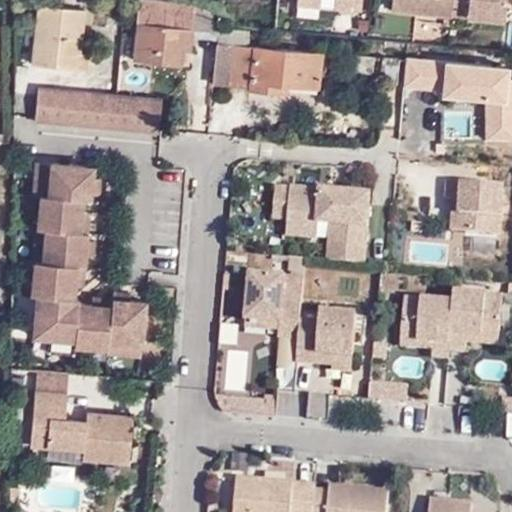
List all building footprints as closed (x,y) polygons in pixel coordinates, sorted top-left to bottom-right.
[(136,21),(194,27),(195,27),(195,31),(211,33),(214,14),(207,4),(173,0),(137,0),(136,19),(136,21)] [(337,0),(337,8),(353,10),(354,0),(337,0)] [(398,0),(398,14),(455,20),(455,15),(457,0),(398,0)] [(457,0),(455,15),(509,21),(511,0),(457,0)] [(83,8),(38,3),(31,61),(87,67),(89,52),(79,50),(83,8)] [(509,29),(509,21),(455,15),(455,20),(454,24),(509,29)] [(194,27),(136,21),(132,56),(182,63),(183,48),(184,36),(193,38),(194,27)] [(183,48),(191,48),(193,38),(184,36),(183,48)] [(319,86),(322,50),(216,42),(212,81),(246,84),(246,87),(273,90),(273,82),(287,83),(319,86)] [(373,55),(346,52),(344,68),(370,70),(373,55)] [(406,82),(409,58),(394,56),(391,81),(406,82)] [(426,84),(428,59),(409,58),(406,82),(426,84)] [(488,96),(490,70),(445,66),(443,92),(488,96)] [(287,83),(273,82),(273,90),(287,90),(287,83)] [(161,97),(36,85),(33,118),(158,130),(161,97)] [(372,99),(342,97),(339,113),(370,117),(372,99)] [(40,194),(47,195),(51,160),(36,158),(32,193),(40,194)] [(31,293),(36,293),(31,337),(50,339),(48,350),(74,353),(75,344),(109,348),(108,352),(142,355),(147,300),(129,298),(112,296),(112,304),(92,302),(75,301),(76,287),(79,264),(86,264),(87,255),(89,239),(89,231),(81,230),(83,211),(85,197),(92,198),(92,191),(94,175),(95,164),(51,160),(47,195),(40,194),(37,227),(45,228),(41,260),(34,260),(31,293)] [(100,192),(102,177),(94,175),(92,191),(100,192)] [(504,216),(506,183),(450,179),(449,196),(459,197),(457,212),(504,216)] [(293,221),(296,188),(280,187),(278,220),(293,221)] [(292,236),(322,238),(323,223),(335,224),(332,259),(369,262),(375,195),(296,188),(293,221),(292,236)] [(91,211),(83,211),(81,230),(89,231),(91,211)] [(456,227),(503,231),(504,216),(457,212),(456,227)] [(97,240),(89,239),(87,255),(95,256),(97,240)] [(76,287),(84,287),(86,264),(79,264),(76,287)] [(281,325),(280,338),(299,340),(301,319),(304,279),(249,274),(245,322),(281,325)] [(130,290),(113,289),(112,296),(129,298),(130,290)] [(503,297),(454,292),(453,302),(450,337),(481,339),(482,332),(500,334),(503,297)] [(92,294),(92,302),(112,304),(112,296),(92,294)] [(449,349),(450,337),(453,302),(406,297),(401,347),(432,350),(432,357),(448,359),(449,349)] [(322,312),(321,321),(301,319),(299,340),(297,363),(332,366),(332,369),(352,371),(357,315),(322,312)] [(222,322),(221,341),(239,342),(240,323),(222,322)] [(500,334),(482,332),(481,339),(450,337),(449,349),(464,350),(465,343),(498,346),(500,334)] [(282,362),(297,360),(294,341),(280,343),(282,362)] [(68,371),(37,368),(35,387),(66,390),(68,371)] [(371,382),(370,397),(405,401),(407,386),(371,382)] [(82,444),(81,451),(130,456),(135,412),(85,408),(84,418),(64,417),(66,390),(35,387),(30,441),(45,443),(45,440),(82,444)] [(310,414),(309,391),(288,391),(288,414),(310,414)] [(329,420),(331,394),(312,393),(310,418),(329,420)] [(257,414),(267,415),(280,416),(281,398),(269,397),(268,401),(258,400),(257,414)] [(312,511),(315,490),(315,484),(238,477),(234,511),(312,511)] [(18,485),(8,485),(8,499),(18,499),(18,485)] [(329,491),(315,490),(312,511),(385,511),(388,490),(330,485),(329,491)] [(472,511),(473,503),(431,499),(429,511),(472,511)]
